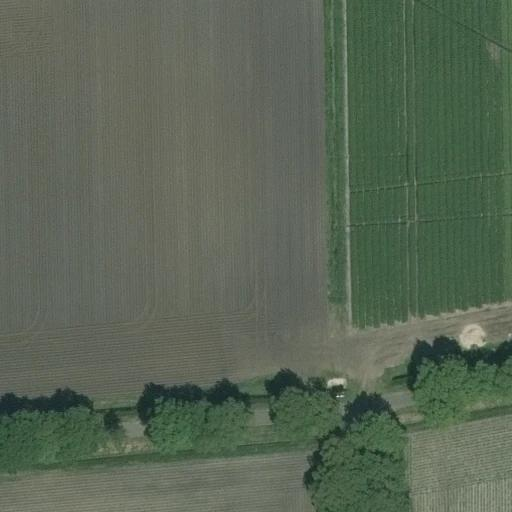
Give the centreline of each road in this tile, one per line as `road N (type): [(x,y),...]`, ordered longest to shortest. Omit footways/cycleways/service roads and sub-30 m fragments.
road 1 (unclassified): [(0,442),(360,406)]
road 2 (unclassified): [(360,406),(511,380)]
